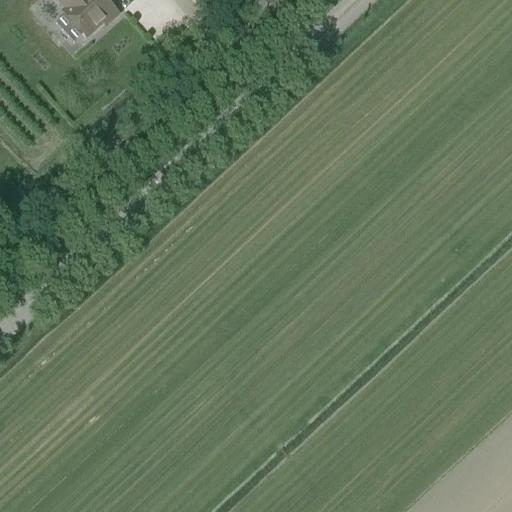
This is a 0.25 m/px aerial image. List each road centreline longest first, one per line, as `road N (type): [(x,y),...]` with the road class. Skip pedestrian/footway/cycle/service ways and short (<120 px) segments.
road 1 (tertiary): [(0,334),(362,0)]
road 2 (unclassified): [(176,85),(269,0)]
